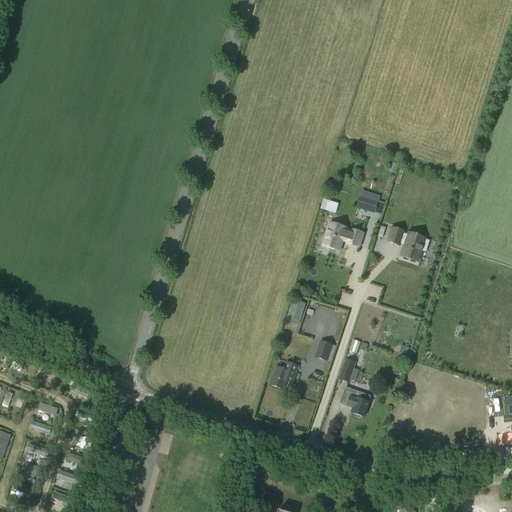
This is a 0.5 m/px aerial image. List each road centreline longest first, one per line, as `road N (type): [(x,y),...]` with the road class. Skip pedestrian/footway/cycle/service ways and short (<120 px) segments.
road 1 (unclassified): [(128,391),(244,0)]
road 2 (unclassified): [(128,391),(412,479),(511,478)]
road 3 (track): [(0,377),(68,409),(35,511)]
road 4 (unclassified): [(128,391),(0,326)]
road 5 (unclassified): [(90,511),(128,391)]
